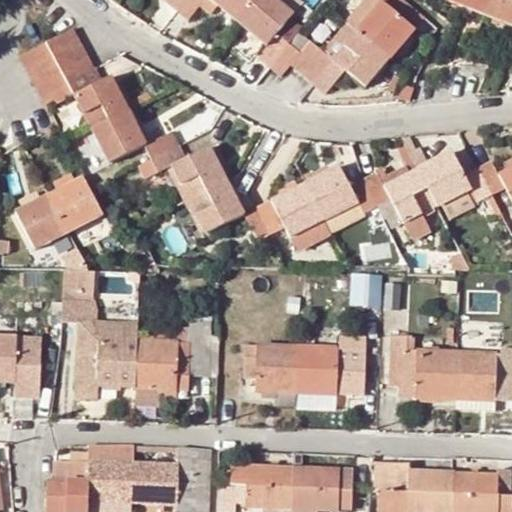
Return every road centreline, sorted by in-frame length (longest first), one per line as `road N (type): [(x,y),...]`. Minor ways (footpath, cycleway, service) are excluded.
road 1 (residential): [(511,451),(28,435),(33,511)]
road 2 (residential): [(80,0),(285,120),(347,126),(511,110)]
